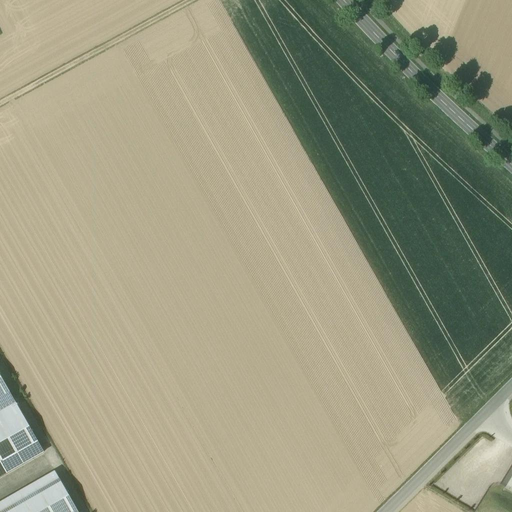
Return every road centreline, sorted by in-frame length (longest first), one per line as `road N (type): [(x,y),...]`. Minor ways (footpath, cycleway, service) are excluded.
road 1 (tertiary): [(511,168),(340,0)]
road 2 (track): [(0,109),(204,0)]
road 3 (residential): [(511,388),(391,511)]
